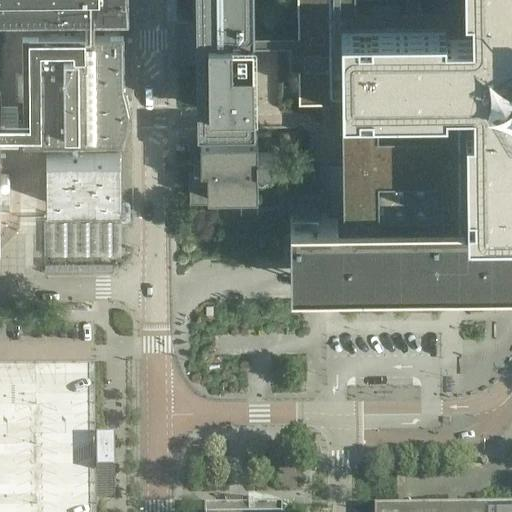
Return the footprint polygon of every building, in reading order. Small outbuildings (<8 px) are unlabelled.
[(128,12),(127,0),(0,0),(0,17),(128,17),(128,12)] [(194,0),(196,110),(254,109),(253,25),(253,15),(252,0),(194,0)] [(511,0),(299,0),(300,14),(253,15),(253,25),(288,25),(288,47),(299,47),(299,84),(342,84),(342,92),(331,92),(329,92),(329,121),(332,121),(332,122),(342,121),(343,212),(290,213),(291,278),(511,275),(511,0)] [(125,84),(124,81),(123,29),(19,31),(20,108),(20,121),(20,138),(120,138),(124,138),(121,127),(123,125),(124,122),(126,119),(127,116),(128,113),(129,110),(129,106),(129,103),(129,100),(129,96),(128,93),(128,92),(128,90),(126,87),(125,84)] [(0,120),(20,121),(20,108),(0,108),(0,120)] [(257,187),(257,163),(271,162),(271,131),(200,133),(200,149),(193,149),(194,161),(197,161),(197,168),(189,168),(190,196),(209,196),(209,188),(257,187)] [(120,203),(120,154),(49,154),(49,203),(120,203)] [(0,511),(94,511),(95,499),(101,499),(114,499),(114,465),(94,465),(94,457),(94,392),(0,392),(0,511)]
